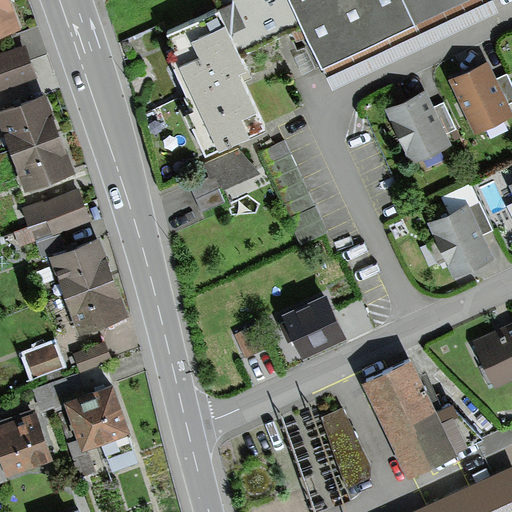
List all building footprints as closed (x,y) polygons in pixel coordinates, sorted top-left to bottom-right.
[(12,0),(0,0),(0,31),(22,23),(12,0)] [(217,0),(219,2),(241,48),(305,18),(296,0),(217,0)] [(421,16),(413,0),(296,0),(305,18),(308,26),(325,61),(421,16)] [(454,0),(421,16),(325,61),(334,82),(498,4),(496,0),(454,0)] [(413,0),(421,16),(454,0),(413,0)] [(219,2),(167,27),(174,42),(167,46),(194,102),(185,106),(205,149),(267,120),(243,71),(238,60),(245,57),(241,48),(219,2)] [(0,87),(38,74),(26,41),(0,50),(0,87)] [(487,61),(447,78),(470,132),(510,116),(505,104),(511,101),(511,91),(504,73),(494,77),(487,61)] [(0,106),(0,117),(11,145),(60,126),(46,88),(0,106)] [(422,92),(382,108),(405,163),(444,146),(440,134),(450,130),(439,103),(429,108),(422,92)] [(76,168),(60,126),(11,145),(27,186),(76,168)] [(287,139),(260,151),(290,215),(288,216),(302,243),(330,229),(287,139)] [(209,174),(189,182),(201,211),(227,199),(221,186),(260,170),(241,146),(204,161),(209,174)] [(371,190),(397,187),(394,162),(378,164),(377,156),(367,158),(371,190)] [(92,219),(80,186),(45,198),(45,196),(23,204),(30,223),(14,228),(20,244),(92,219)] [(474,201),(425,223),(450,276),(488,259),(478,237),(489,232),(474,201)] [(50,251),(63,288),(114,269),(100,232),(60,247),(50,251)] [(50,251),(60,247),(55,234),(37,240),(42,254),(50,251)] [(114,269),(63,288),(79,330),(130,311),(114,269)] [(285,321),(279,324),(284,334),(288,343),(292,341),(302,361),(347,340),(326,295),(282,315),(285,321)] [(254,327),(236,335),(247,358),(265,350),(254,327)] [(511,327),(495,334),(470,345),(486,383),(511,372),(511,327)] [(106,338),(74,350),(80,367),(112,355),(106,338)] [(26,351),(35,374),(63,363),(54,340),(26,351)] [(408,364),(367,384),(410,469),(477,439),(448,408),(435,413),(408,364)] [(66,392),(88,385),(83,369),(35,386),(42,407),(68,398),(66,392)] [(80,436),(82,442),(98,437),(108,468),(140,458),(114,377),(88,385),(66,392),(68,398),(80,436)] [(343,404),(322,413),(347,484),(371,473),(371,463),(343,404)] [(0,418),(0,449),(8,471),(55,454),(37,406),(0,418)] [(80,436),(68,440),(80,475),(96,469),(89,449),(86,451),(82,442),(80,436)] [(511,511),(511,472),(509,466),(406,511),(511,511)]
